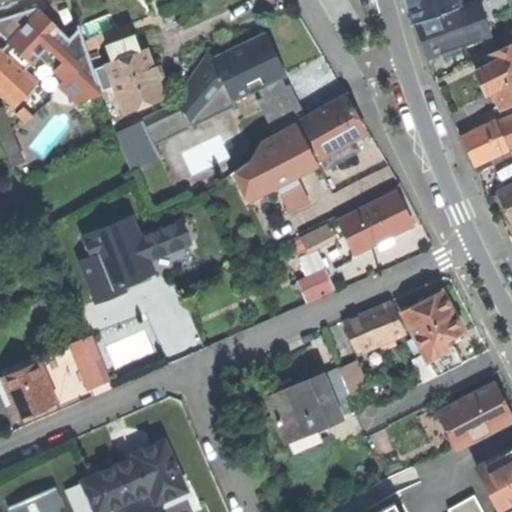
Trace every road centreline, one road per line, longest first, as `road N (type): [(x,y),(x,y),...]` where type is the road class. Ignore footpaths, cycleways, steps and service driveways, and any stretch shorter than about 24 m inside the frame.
road 1 (residential): [(0,453),(475,243)]
road 2 (residential): [(475,243),(400,53)]
road 3 (residential): [(301,0),(343,60),(400,53)]
